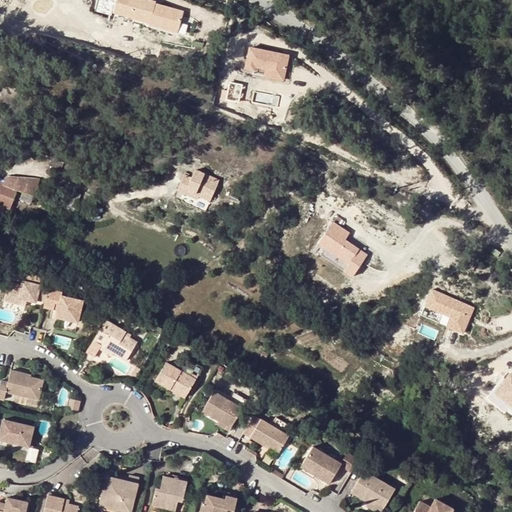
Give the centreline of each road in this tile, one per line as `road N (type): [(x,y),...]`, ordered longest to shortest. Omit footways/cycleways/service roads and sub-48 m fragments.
road 1 (unclassified): [(511,243),(443,148),(258,0)]
road 2 (residential): [(140,427),(208,442),(318,511)]
